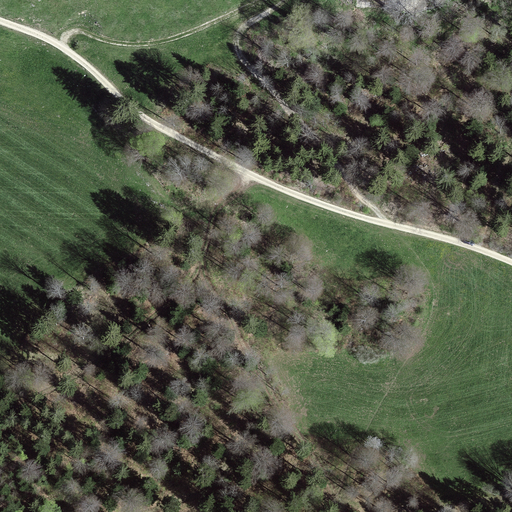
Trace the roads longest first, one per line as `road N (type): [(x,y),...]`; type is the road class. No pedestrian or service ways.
road 1 (track): [(398,226),(298,196),(190,147),(71,51),(0,20)]
road 2 (track): [(280,0),(249,22),(239,48),(353,189),(398,226)]
road 3 (track): [(261,0),(153,43),(122,44),(77,30),(67,33),(71,51)]
